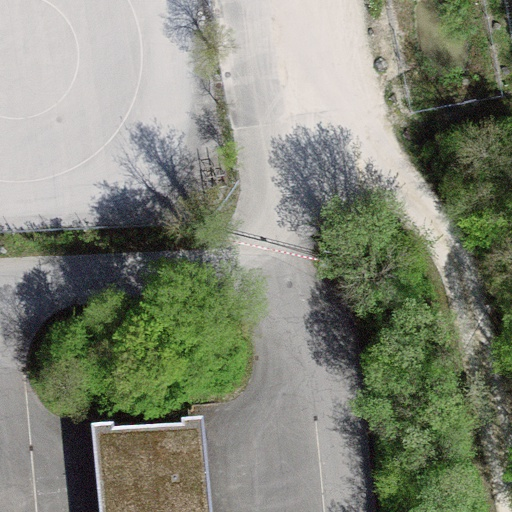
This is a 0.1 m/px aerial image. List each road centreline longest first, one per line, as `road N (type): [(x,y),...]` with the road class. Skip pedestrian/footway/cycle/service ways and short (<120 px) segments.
road 1 (track): [(296,207),(370,188),(446,226),(511,482)]
road 2 (track): [(250,289),(296,207),(257,0)]
